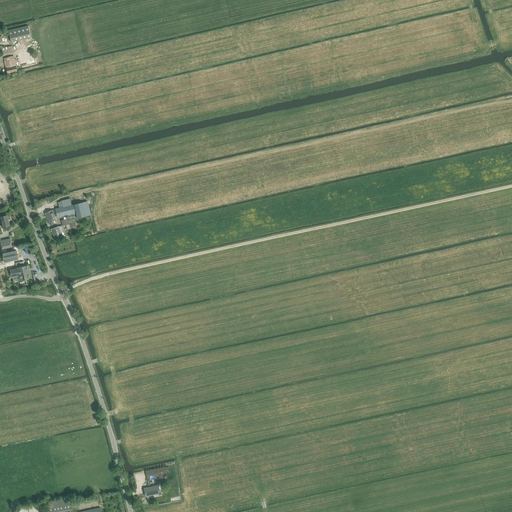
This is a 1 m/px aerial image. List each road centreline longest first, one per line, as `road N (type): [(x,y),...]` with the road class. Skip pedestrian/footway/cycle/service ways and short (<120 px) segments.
road 1 (track): [(61,293),(108,274),(511,186)]
road 2 (tertiary): [(130,511),(61,293)]
road 3 (tertiary): [(61,293),(0,128)]
